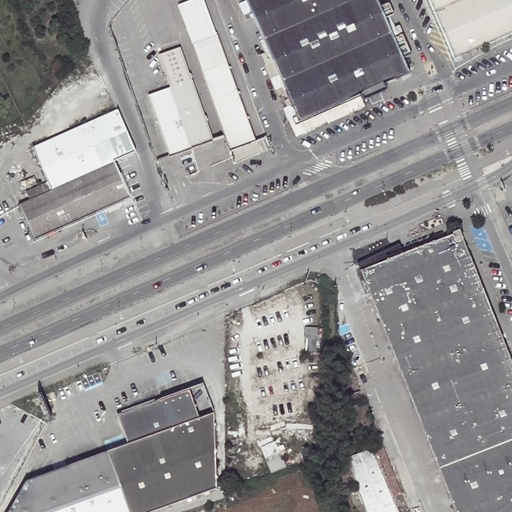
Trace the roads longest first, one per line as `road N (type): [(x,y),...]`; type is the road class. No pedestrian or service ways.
road 1 (secondary): [(0,353),(511,129)]
road 2 (unclassified): [(0,394),(472,187)]
road 3 (secondary): [(343,176),(0,328)]
road 4 (unclassified): [(104,0),(97,18),(169,219)]
road 5 (secondary): [(511,102),(343,176)]
road 6 (unclassified): [(225,0),(290,163)]
